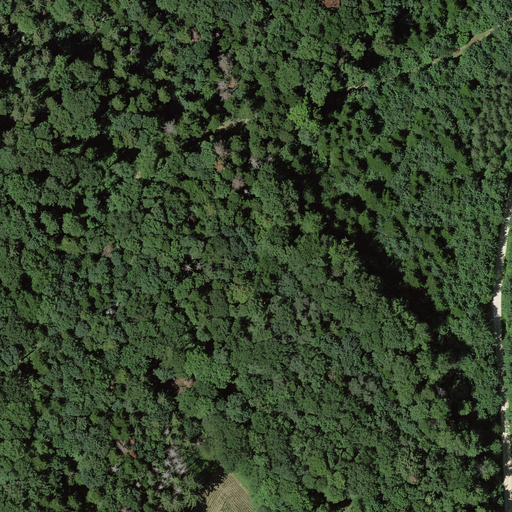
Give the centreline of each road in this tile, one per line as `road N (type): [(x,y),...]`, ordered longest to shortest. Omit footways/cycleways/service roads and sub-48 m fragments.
road 1 (track): [(511,18),(438,63),(321,98),(294,116),(167,144),(0,348)]
road 2 (track): [(511,197),(495,310),(509,511)]
